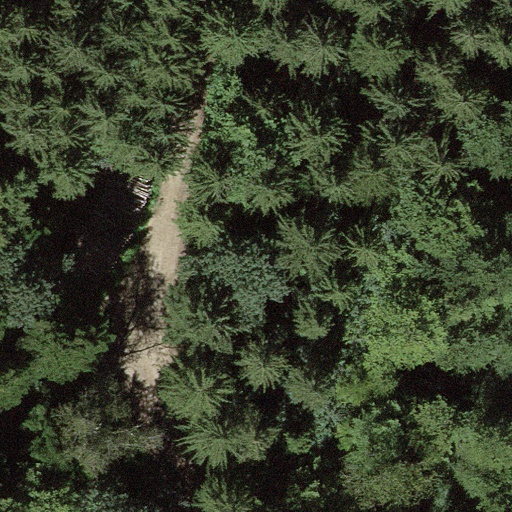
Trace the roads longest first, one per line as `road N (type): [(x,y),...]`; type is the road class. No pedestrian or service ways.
road 1 (track): [(182,511),(140,331),(131,123),(156,0)]
road 2 (track): [(140,331),(0,401)]
